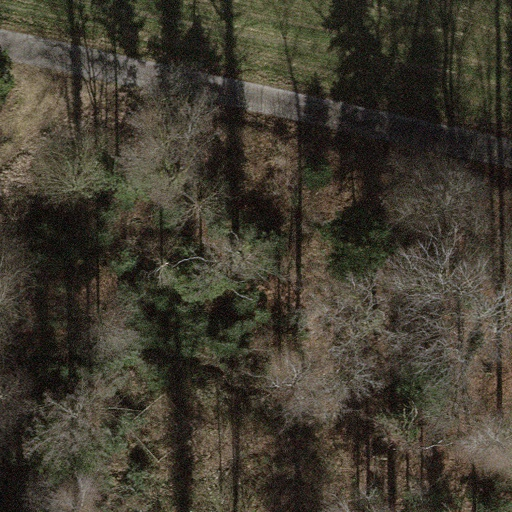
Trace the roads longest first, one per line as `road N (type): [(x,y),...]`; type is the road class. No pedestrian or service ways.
road 1 (track): [(511,148),(0,42)]
road 2 (track): [(0,154),(96,62)]
